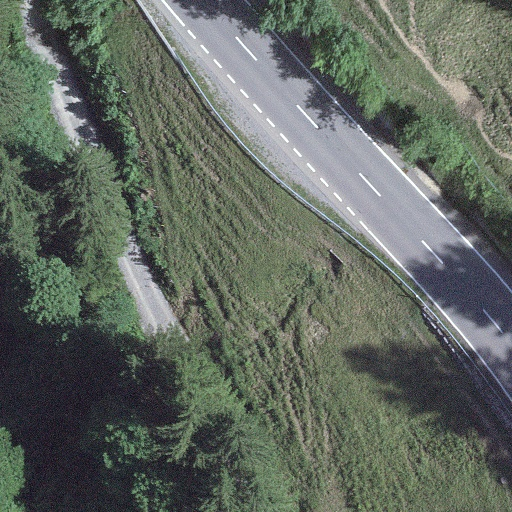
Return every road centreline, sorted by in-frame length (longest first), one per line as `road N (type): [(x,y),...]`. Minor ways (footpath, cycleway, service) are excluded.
road 1 (track): [(268,511),(110,211),(34,0)]
road 2 (secondary): [(205,0),(511,345)]
